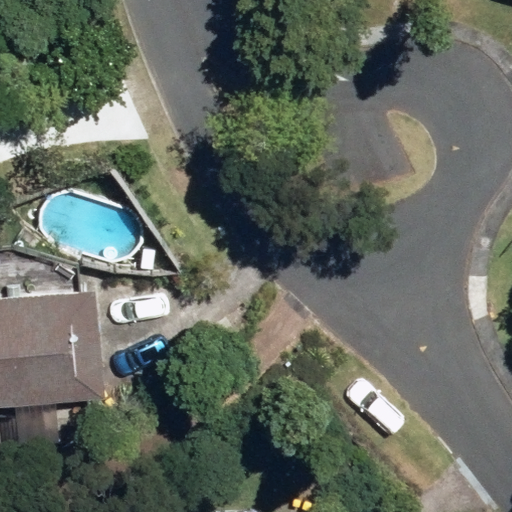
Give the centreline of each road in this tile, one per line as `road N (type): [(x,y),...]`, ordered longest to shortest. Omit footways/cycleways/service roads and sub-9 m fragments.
road 1 (residential): [(390,341),(260,177),(173,15)]
road 2 (residential): [(173,15),(424,78),(466,139)]
road 3 (residential): [(466,139),(455,220),(390,341)]
road 4 (residential): [(511,464),(457,422),(390,341)]
